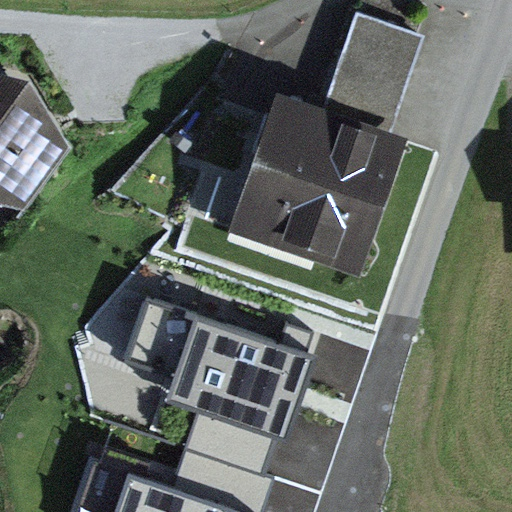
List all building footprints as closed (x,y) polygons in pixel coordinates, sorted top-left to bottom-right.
[(425,35),(357,11),(324,104),(392,128),(425,35)] [(0,209),(18,217),(72,146),(31,78),(0,70),(0,209)] [(277,88),(230,225),(362,271),(409,134),(392,128),(324,104),(277,88)] [(314,358),(198,318),(169,402),(286,442),(314,358)] [(231,511),(129,477),(117,511),(231,511)]
